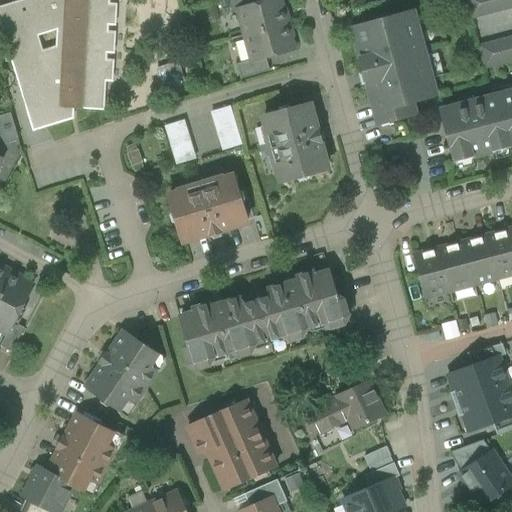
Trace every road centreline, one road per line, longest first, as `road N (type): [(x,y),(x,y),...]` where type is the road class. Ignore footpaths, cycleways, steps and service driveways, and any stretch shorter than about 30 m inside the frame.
road 1 (residential): [(156,281),(110,133),(331,65)]
road 2 (residential): [(431,511),(407,358),(372,223)]
road 3 (residential): [(372,223),(156,281)]
road 4 (residential): [(372,223),(331,65)]
road 5 (residential): [(511,189),(372,223)]
